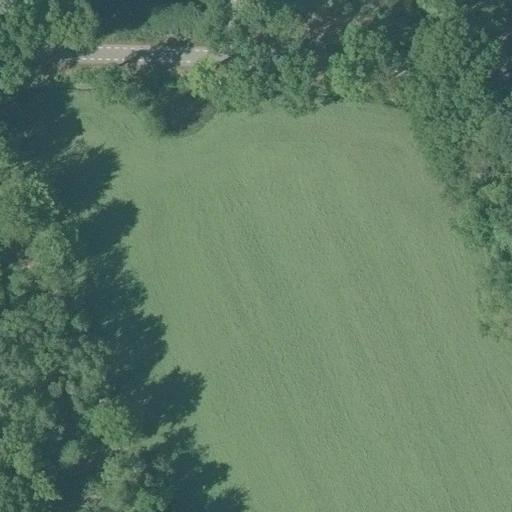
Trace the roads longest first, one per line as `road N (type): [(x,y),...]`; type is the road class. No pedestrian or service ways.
road 1 (unclassified): [(511,75),(0,56)]
road 2 (track): [(0,492),(135,446)]
